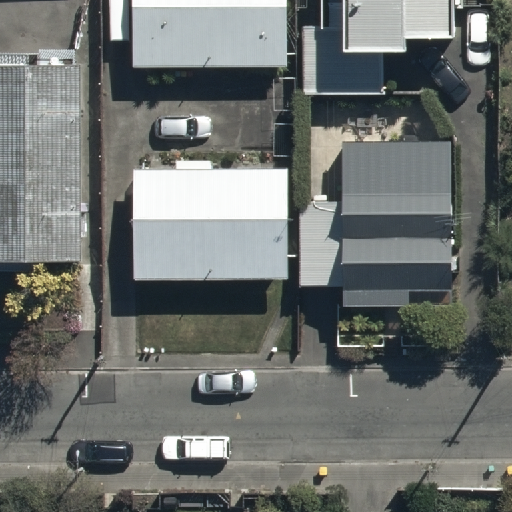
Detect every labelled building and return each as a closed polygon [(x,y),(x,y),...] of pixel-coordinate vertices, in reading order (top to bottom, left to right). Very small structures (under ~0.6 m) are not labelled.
[(284,0),(131,0),(131,62),(285,63),(284,0)] [(448,26),(447,0),(318,0),(318,22),(301,22),(302,92),(381,91),(380,38),(404,37),(404,27),(448,26)] [(0,253),(77,255),(80,57),(0,56),(0,253)] [(453,300),(449,134),(340,137),(341,198),(299,199),(301,282),(339,281),(340,303),(453,300)] [(287,273),(286,163),(133,164),(133,274),(287,273)]
